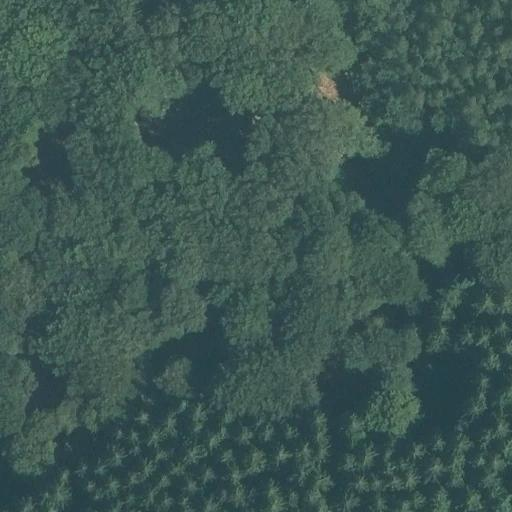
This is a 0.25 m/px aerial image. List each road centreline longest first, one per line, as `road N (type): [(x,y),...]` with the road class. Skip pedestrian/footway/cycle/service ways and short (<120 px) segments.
road 1 (track): [(0,326),(25,312),(118,291),(382,280)]
road 2 (track): [(382,280),(511,274)]
